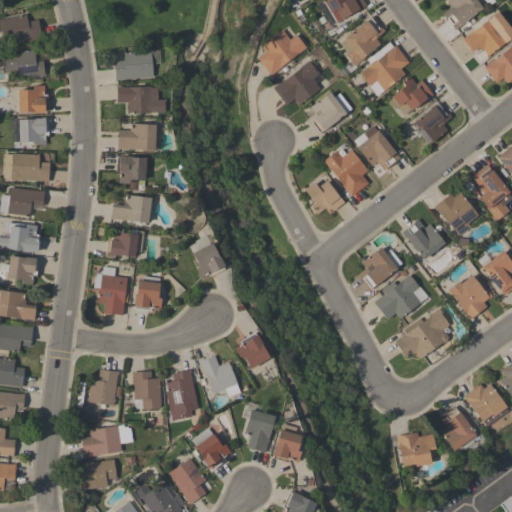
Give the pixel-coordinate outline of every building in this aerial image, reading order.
[(318,5),(326,0),(362,0),(365,5),(358,9),(361,15),(349,22),(345,16),(341,19),(340,18),(330,25),(318,5)] [(475,0),(482,8),(454,30),(442,14),(450,7),(446,2),(448,0),(475,0)] [(511,35),(492,52),(494,54),(489,57),(488,55),(487,56),(483,50),(481,51),(477,47),(471,52),(461,39),(473,30),(470,26),(479,19),(483,23),(490,17),(497,11),(511,29),(511,32),(511,35)] [(0,19),(25,15),(26,21),(37,19),(41,38),(4,46),(0,25),(0,19)] [(384,31),(374,38),(379,44),(360,59),(360,58),(354,63),(349,58),(350,58),(339,43),(344,39),(343,38),(366,20),(366,21),(372,16),(384,31)] [(289,39),(295,34),(305,47),(297,54),(296,53),(281,66),(270,75),(256,58),(264,52),(260,46),(281,29),(289,39)] [(408,62),(399,68),(404,74),(376,96),(369,86),(359,73),(375,60),(371,55),(388,42),(392,46),(394,44),(408,62)] [(511,43),(511,78),(506,83),(502,78),(498,81),(498,79),(497,80),(496,79),(493,81),(483,67),(511,43)] [(29,50),(29,49),(33,49),(34,58),(36,58),(36,61),(42,60),(43,72),(42,72),(43,75),(17,78),(16,70),(6,72),(4,53),(29,50)] [(117,80),(117,81),(114,81),(112,61),(123,60),(123,52),(125,52),(125,53),(150,51),(152,77),(117,80)] [(272,88),(307,61),(317,73),(315,75),(317,78),(315,80),(316,81),(314,82),(319,88),(298,105),(293,99),(285,105),(272,88)] [(432,94),(425,100),(424,99),(410,111),(409,110),(403,115),(396,107),(393,109),(386,100),(404,86),(401,82),(409,76),(415,84),(420,80),(432,94)] [(17,90),(32,89),(32,85),(43,85),(43,94),(46,94),(47,111),(44,111),(44,112),(31,113),(31,112),(17,112),(17,90)] [(127,102),(116,102),(115,86),(120,86),(120,87),(150,86),(150,88),(156,87),(157,100),(164,99),(164,111),(127,113),(127,102)] [(305,119),(314,113),(309,107),(329,92),(337,102),(342,99),(349,108),(344,112),(346,114),(323,131),(322,130),(316,135),(305,119)] [(410,123),(432,106),(433,106),(439,102),(450,117),(441,124),(446,130),(427,145),(410,123)] [(17,120),(33,119),(33,118),(41,118),(41,117),(44,117),(44,119),(47,119),(48,136),(45,136),(45,145),(34,145),(34,141),(18,142),(17,120)] [(154,150),(119,149),(116,149),(116,134),(128,135),(128,130),(129,130),(129,123),(155,125),(154,150)] [(382,170),(376,162),(370,166),(356,147),(366,139),(362,133),(372,126),(376,131),(377,130),(399,158),(382,170)] [(511,143),(511,177),(495,156),(511,143)] [(350,197),(341,185),(322,161),(335,151),(340,157),(350,149),(366,170),(361,175),(367,183),(350,197)] [(3,154),(11,154),(11,153),(40,154),(40,166),(48,166),(47,182),(45,182),(45,181),(10,180),(10,178),(2,178),(3,154)] [(144,180),(128,179),(128,183),(118,183),(118,174),(115,174),(116,157),(118,157),(118,156),(129,156),(129,157),(145,158),(144,180)] [(487,163),(508,192),(507,193),(511,198),(503,205),(508,211),(495,221),(485,208),(485,207),(472,189),(477,185),(470,176),(487,163)] [(328,214),(324,208),(316,214),(310,206),(313,203),(303,190),(313,182),(317,187),(325,180),(337,195),(343,202),(328,214)] [(40,191),(40,190),(43,191),(41,206),(31,205),(31,209),(29,208),(28,217),(26,217),(26,216),(6,213),(6,212),(0,211),(0,194),(8,195),(9,187),(40,191)] [(449,193),(452,197),(458,192),(465,201),(469,198),(473,202),(469,205),(476,215),(466,223),(469,227),(457,236),(453,230),(452,230),(438,213),(432,206),(449,193)] [(147,223),(112,219),(109,219),(111,204),(122,205),(123,200),(124,194),(150,198),(147,223)] [(422,260),(406,238),(405,239),(400,232),(417,219),(423,228),(428,224),(432,229),(436,225),(439,228),(434,231),(443,243),(422,260)] [(0,236),(8,238),(8,234),(4,233),(6,222),(25,225),(25,224),(36,225),(35,234),(37,234),(37,238),(38,238),(37,242),(38,243),(38,247),(37,248),(36,253),(21,251),(21,250),(0,247),(0,236)] [(134,257),(111,255),(108,255),(108,253),(105,253),(107,236),(110,237),(111,227),(122,229),(122,233),(137,235),(134,257)] [(194,243),(193,241),(205,235),(209,244),(211,243),(216,255),(218,254),(222,263),(223,263),(224,265),(222,266),(224,269),(209,277),(207,274),(199,278),(195,269),(198,267),(188,246),(194,243)] [(396,268),(368,290),(356,275),(365,268),(360,262),(379,247),(396,268)] [(511,287),(502,296),(480,267),(481,266),(480,264),(488,258),(489,260),(502,250),(511,263),(511,273),(511,274),(511,275),(511,287)] [(9,255),(24,258),(24,257),(35,258),(35,259),(38,260),(36,276),(32,276),(31,285),(21,284),(22,280),(6,278),(9,255)] [(102,267),(114,268),(113,276),(126,277),(125,289),(128,289),(126,302),(123,302),(121,315),(102,313),(103,303),(97,303),(98,289),(92,288),(93,274),(95,274),(102,269),(102,267)] [(141,280),(141,275),(158,278),(158,283),(159,283),(157,298),(161,299),(159,309),(150,308),(149,311),(134,309),(134,307),(132,306),(134,294),(135,294),(137,280),(141,280)] [(398,319),(394,313),(386,319),(372,302),(383,294),(381,290),(392,281),(395,285),(408,275),(418,287),(412,293),(419,302),(398,319)] [(468,320),(463,313),(464,313),(446,290),(459,280),(461,282),(470,275),(482,290),(484,288),(491,296),(488,299),(487,298),(482,302),(486,306),(468,320)] [(0,290),(24,293),(23,300),(25,300),(24,304),(35,306),(33,321),(31,321),(31,320),(0,315),(0,290)] [(442,343),(418,359),(414,353),(412,355),(408,350),(402,354),(393,341),(405,333),(402,329),(417,319),(416,318),(418,317),(421,321),(429,316),(428,315),(438,308),(443,316),(442,316),(448,325),(441,330),(443,333),(445,333),(447,337),(446,341),(442,343)] [(0,323),(29,327),(30,326),(32,326),(30,341),(29,341),(29,346),(19,345),(18,353),(16,352),(16,351),(8,350),(7,355),(0,354),(0,323)] [(249,369),(241,355),(238,357),(233,348),(240,343),(239,341),(254,332),(262,345),(261,345),(269,357),(249,369)] [(218,366),(227,362),(236,383),(235,384),(238,389),(226,394),(224,389),(212,393),(200,365),(198,362),(213,356),(218,366)] [(21,388),(18,388),(19,387),(0,384),(0,357),(11,359),(12,358),(14,359),(13,366),(23,368),(21,388)] [(511,360),(511,399),(499,381),(504,377),(499,370),(511,360)] [(89,380),(97,381),(98,369),(118,372),(118,373),(122,373),(120,383),(116,383),(117,374),(116,374),(113,399),(114,399),(114,402),(113,402),(113,406),(86,402),(89,380)] [(165,385),(164,385),(164,383),(172,381),(171,373),(189,369),(190,372),(189,372),(197,408),(189,410),(191,416),(173,420),(165,385)] [(132,375),(131,375),(131,372),(150,371),(150,379),(159,378),(159,381),(158,381),(160,408),(141,409),(141,399),(133,399),(132,375)] [(481,422),(467,402),(467,403),(462,396),(479,384),(483,389),(489,384),(506,407),(504,408),(507,411),(485,426),(482,421),(481,422)] [(0,391),(20,394),(21,393),(24,394),(22,409),(14,408),(12,420),(0,418),(0,391)] [(249,436),(243,434),(247,418),(241,416),(245,401),(248,402),(248,403),(260,406),(258,412),(273,416),(264,450),(265,450),(265,452),(246,448),(249,436)] [(453,451),(438,431),(444,426),(438,417),(454,405),(475,435),(453,451)] [(271,458),(275,443),(276,443),(280,424),(295,427),(294,434),(300,435),(297,451),(300,451),(297,462),(288,460),(288,462),(271,458)] [(132,442),(119,444),(120,451),(85,457),(85,458),(83,458),(80,438),(89,436),(88,430),(123,425),(123,429),(129,428),(132,442)] [(0,427),(4,428),(3,439),(14,440),(13,456),(9,456),(9,455),(0,454),(0,427)] [(190,440),(206,428),(211,434),(194,446),(190,440)] [(433,441),(435,455),(429,456),(430,464),(414,467),(414,464),(401,466),(397,442),(396,442),(395,436),(416,432),(417,436),(431,434),(432,437),(435,436),(438,440),(433,441)] [(212,434),(221,447),(224,444),(230,453),(223,459),(225,461),(212,471),(210,468),(208,469),(201,459),(202,458),(194,447),(212,434)] [(167,473),(178,466),(173,459),(183,452),(187,458),(188,458),(202,477),(203,477),(205,479),(198,484),(205,493),(201,495),(188,505),(187,503),(188,502),(167,473)] [(105,486),(79,490),(77,476),(85,475),(83,463),(86,462),(86,463),(113,459),(115,477),(117,477),(119,482),(106,491),(105,486)] [(0,462),(12,464),(13,463),(15,463),(13,478),(5,478),(5,482),(2,482),(2,490),(0,490),(0,462)] [(165,489),(168,488),(169,489),(171,487),(174,492),(172,493),(173,495),(176,493),(183,503),(178,507),(178,508),(179,507),(181,509),(177,511),(158,511),(156,511),(149,511),(139,498),(135,501),(130,495),(144,485),(148,491),(160,482),(165,489)] [(316,511),(282,511),(284,508),(281,507),(288,492),(290,493),(291,491),(302,496),(301,497),(315,503),(313,507),(318,509),(316,511)] [(511,494),(511,511),(505,511),(499,504),(511,494)] [(112,511),(118,508),(116,505),(123,500),(125,503),(128,501),(136,511),(112,511)]
